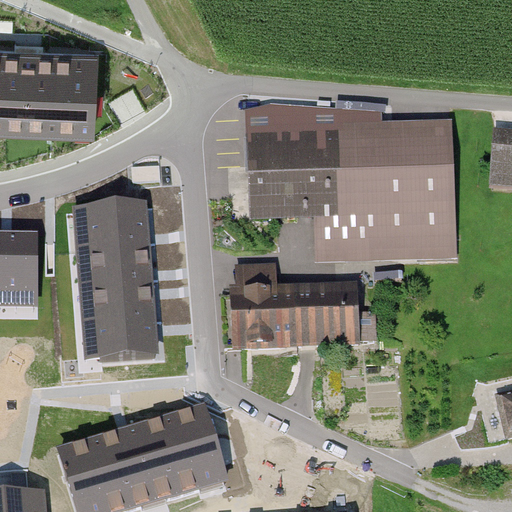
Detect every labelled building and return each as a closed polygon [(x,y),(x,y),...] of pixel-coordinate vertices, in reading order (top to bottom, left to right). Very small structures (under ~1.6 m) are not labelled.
[(0,44),(0,133),(98,139),(102,50),(0,44)] [(245,117),(252,226),(317,224),(318,263),(459,260),(454,126),(384,129),(384,117),(273,107),(245,117)] [(511,133),(495,132),(492,192),(511,193),(511,133)] [(151,206),(72,212),(84,370),(164,364),(151,206)] [(0,236),(0,316),(41,316),(41,236),(0,236)] [(233,291),(235,353),(378,348),(376,315),(359,316),(358,286),(279,289),(278,268),(237,270),(238,290),(233,291)] [(511,445),(511,389),(494,394),(506,447),(511,445)] [(55,452),(73,511),(166,511),(234,491),(207,404),(55,452)] [(0,498),(0,511),(52,511),(51,494),(0,498)]
